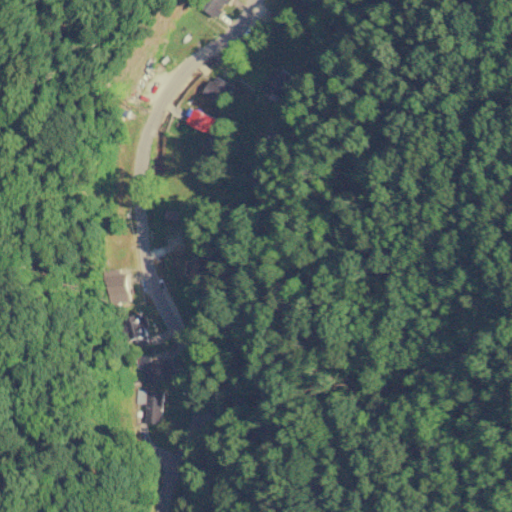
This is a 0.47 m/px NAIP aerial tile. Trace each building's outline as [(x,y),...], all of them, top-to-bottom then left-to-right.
[(229,0),(204,0),(200,7),(218,18),(229,0)] [(280,98),(296,78),(280,65),(264,85),(280,98)] [(233,85),(215,75),(204,93),(222,104),(233,85)] [(187,124),(213,134),(219,119),(194,108),(187,124)] [(127,270),(105,272),(109,303),(130,301),(127,270)] [(149,344),(140,314),(121,320),(128,341),(134,339),(137,347),(149,344)] [(175,379),(172,359),(151,362),(150,354),(136,356),(137,365),(142,364),(145,383),(175,379)] [(164,391),(137,390),(136,403),(146,403),(145,423),(162,424),(164,391)]
